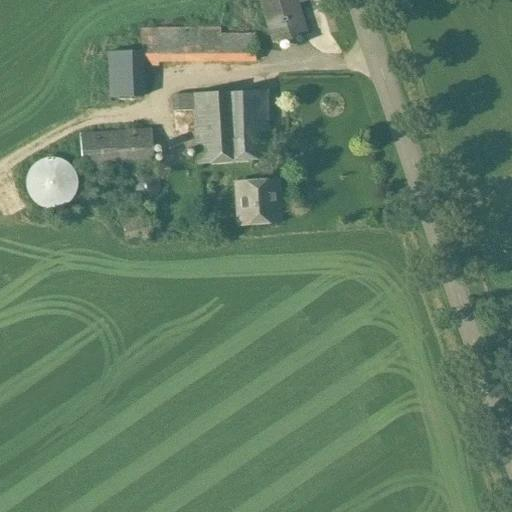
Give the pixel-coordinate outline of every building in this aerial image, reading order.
[(258,0),(272,45),(308,34),(297,0),(258,0)] [(143,63),(256,63),(255,34),(220,34),(220,29),(141,29),(141,52),(110,53),(110,98),(143,97),(143,63)] [(272,180),(271,161),(272,161),(268,93),(177,96),(178,112),(192,112),(197,167),(258,162),(260,183),(235,185),(238,227),(281,224),(277,180),(272,180)] [(82,176),(155,170),(152,130),(79,136),(82,176)] [(43,209),(51,210),(59,209),(67,206),(72,200),(76,193),(78,185),(76,177),(72,169),(66,163),(58,159),(49,159),(40,161),(33,167),(28,174),(26,183),(27,191),(30,199),(36,205),(43,209)] [(125,241),(153,235),(148,213),(120,219),(125,241)]
